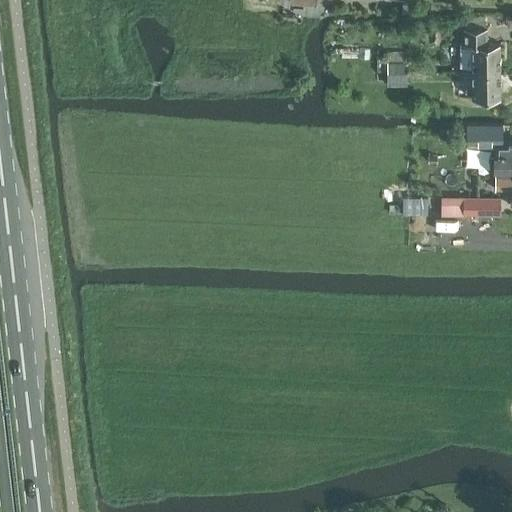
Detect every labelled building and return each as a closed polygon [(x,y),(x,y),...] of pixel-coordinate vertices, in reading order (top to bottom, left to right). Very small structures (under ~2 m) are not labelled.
[(414,13),(415,4),(402,3),(402,13),(410,13),(414,14),(414,13)] [(463,43),(459,44),(459,67),(472,70),(500,69),(500,43),(487,43),(487,27),(463,27),(463,43)] [(404,61),(387,61),(387,85),(407,85),(407,72),(404,72),(404,61)] [(500,69),(472,70),(472,97),(501,97),(500,69)] [(511,141),(501,141),(501,128),(467,128),(467,143),(495,143),(495,151),(494,172),(511,172),(511,141)] [(511,174),(496,175),(496,191),(511,191),(511,205),(511,174)] [(500,198),(442,198),(442,216),(464,215),(464,214),(500,214),(500,198)]
